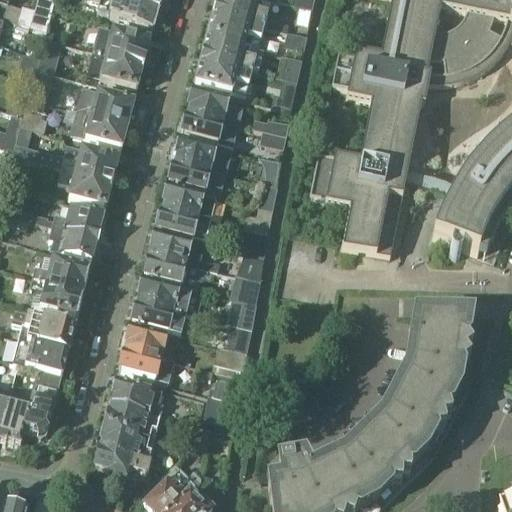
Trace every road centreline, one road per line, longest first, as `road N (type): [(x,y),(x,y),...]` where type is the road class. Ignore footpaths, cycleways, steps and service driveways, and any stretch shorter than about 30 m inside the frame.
road 1 (residential): [(200,0),(70,491)]
road 2 (residential): [(511,310),(403,311),(388,318),(384,362),(365,404),(327,438),(294,450)]
